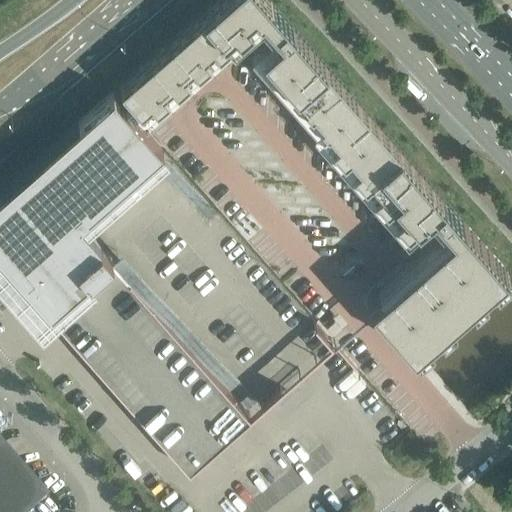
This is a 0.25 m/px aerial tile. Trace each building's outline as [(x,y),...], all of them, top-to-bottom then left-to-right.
[(217,0),(136,71),(121,85),(140,108),(151,99),(156,105),(169,94),(164,88),(171,81),(177,87),(255,19),(275,41),(292,25),(269,0),(217,0)] [(275,41),(263,51),(274,64),(272,66),(279,74),(281,72),(291,82),(288,84),(295,92),(297,90),(307,101),(304,103),(311,110),(313,108),(323,119),(320,121),(325,126),(320,131),(408,230),(427,214),(444,198),(292,25),(275,41)] [(0,192),(0,254),(58,320),(189,468),(251,414),(249,412),(111,256),(81,222),(82,221),(133,176),(161,151),(163,149),(113,92),(78,122),(79,123),(0,192)] [(506,269),(444,198),(427,214),(446,236),(371,302),(414,350),(506,269)] [(247,391),(124,244),(115,252),(248,411),(268,394),(258,382),(247,391)] [(301,294),(318,279),(302,260),(284,275),(301,294)] [(298,334),(267,365),(283,381),(315,351),(298,334)] [(0,440),(0,511),(31,511),(49,497),(0,440)]
